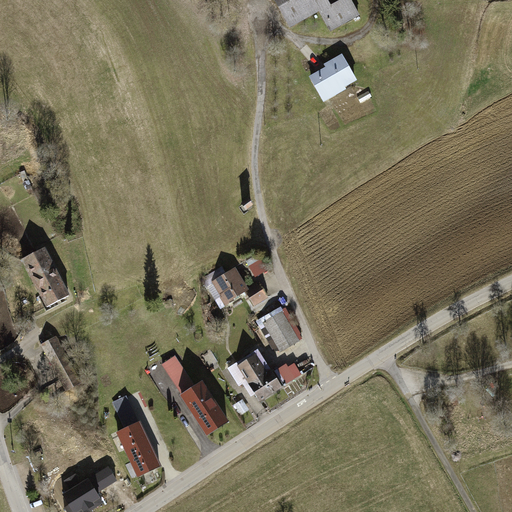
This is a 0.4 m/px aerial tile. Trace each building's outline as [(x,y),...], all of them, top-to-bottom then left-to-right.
[(327,0),(276,0),(291,27),(319,12),(331,6),(327,0)] [(359,16),(351,0),(341,0),(331,6),(319,12),(330,32),(359,16)] [(329,70),(311,79),(323,101),(347,88),(345,84),(355,79),(344,58),(327,67),(329,70)] [(248,200),(242,205),(246,211),(253,206),(250,203),(248,200)] [(46,249),(21,261),(44,308),(69,296),(46,249)] [(264,261),(251,266),(255,278),(268,273),(264,261)] [(234,270),(215,283),(228,302),(247,288),(234,270)] [(259,283),(246,292),(256,305),(268,297),(259,283)] [(282,312),(264,323),(282,353),(300,342),(282,312)] [(57,336),(41,344),(66,391),(81,383),(57,336)] [(185,393),(196,385),(176,356),(165,364),(185,393)] [(253,358),(238,368),(261,401),(282,386),(271,370),(265,374),(253,358)] [(196,385),(185,393),(182,395),(209,433),(228,420),(201,382),(196,385)] [(128,430),(136,425),(124,398),(115,402),(128,430)] [(136,425),(128,430),(119,433),(138,476),(160,466),(141,423),(136,425)] [(100,493),(120,483),(113,470),(64,495),(72,511),(94,511),(106,506),(100,493)] [(70,489),(82,484),(78,475),(67,480),(70,489)]
